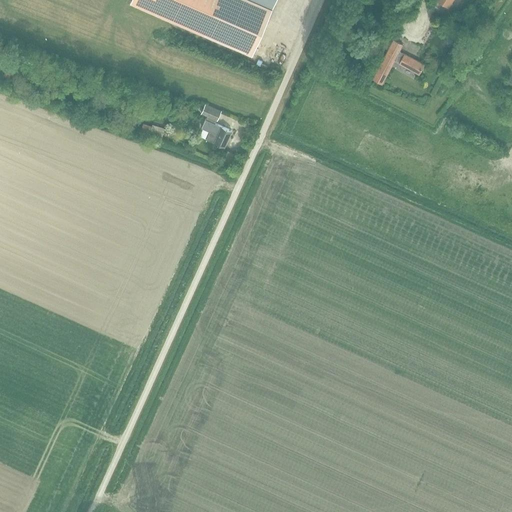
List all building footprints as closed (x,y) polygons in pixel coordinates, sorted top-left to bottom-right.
[(130,0),(130,1),(204,33),(203,36),(251,57),(272,7),(255,0),(130,0)] [(474,34),(470,41),(476,44),(480,38),(474,34)] [(399,51),(402,45),(393,40),(373,79),(382,83),(394,61),(418,73),(423,64),(399,51)] [(201,113),(216,120),(220,110),(206,104),(201,113)] [(210,131),(206,139),(224,146),(231,130),(205,119),(202,128),(210,131)] [(153,124),(151,132),(162,136),(165,127),(153,124)]
